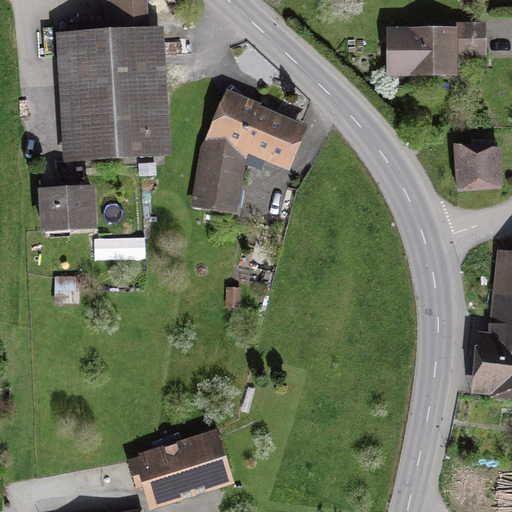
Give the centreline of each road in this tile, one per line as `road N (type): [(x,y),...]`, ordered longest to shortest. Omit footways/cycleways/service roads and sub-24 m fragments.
road 1 (secondary): [(227,0),(361,127),(387,160),(426,242)]
road 2 (secondary): [(426,242),(438,331),(406,511)]
